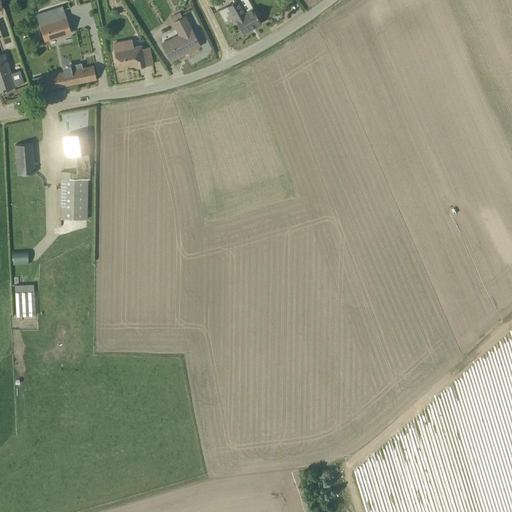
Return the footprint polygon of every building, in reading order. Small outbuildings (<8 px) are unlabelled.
[(247,0),(237,0),(218,11),(226,24),(234,19),(243,34),(261,24),(247,0)] [(35,15),(44,42),(71,33),(62,6),(35,15)] [(170,61),(199,46),(184,17),(182,18),(179,13),(170,17),(172,22),(171,22),(177,35),(161,43),(170,61)] [(112,43),(117,71),(127,69),(127,66),(134,65),(135,65),(135,68),(153,65),(149,48),(142,49),(141,45),(133,47),(131,39),(112,43)] [(0,91),(14,87),(14,86),(23,83),(19,71),(10,74),(3,54),(0,54),(0,91)] [(36,78),(39,92),(96,80),(93,66),(82,68),(81,64),(81,63),(62,67),(63,72),(36,78)] [(85,134),(64,137),(67,156),(75,155),(75,174),(69,174),(69,172),(60,172),(59,219),(87,220),(88,180),(89,180),(89,164),(85,134)] [(32,144),(15,145),(17,175),(34,173),(32,144)] [(30,255),(15,255),(15,268),(30,267),(30,255)] [(38,318),(37,285),(16,285),(17,319),(38,318)]
